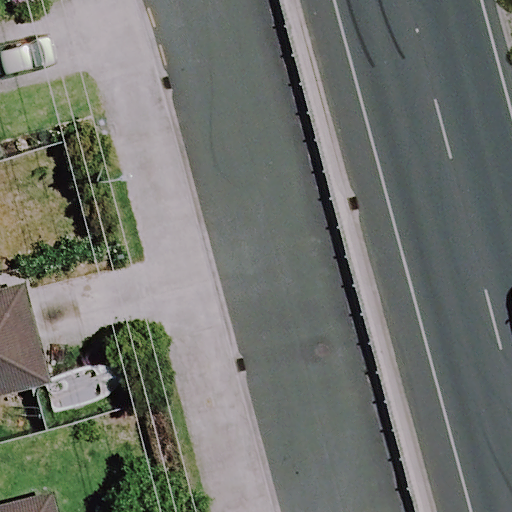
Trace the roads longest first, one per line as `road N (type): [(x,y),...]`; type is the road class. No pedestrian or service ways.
road 1 (residential): [(328,511),(203,0)]
road 2 (primary): [(511,397),(404,0)]
